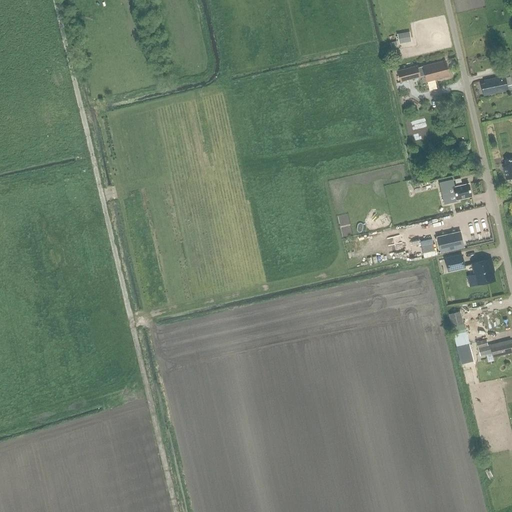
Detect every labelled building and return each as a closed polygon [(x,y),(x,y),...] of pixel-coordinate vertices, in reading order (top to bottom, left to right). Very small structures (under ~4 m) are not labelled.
[(399,42),(411,40),(410,32),(397,35),(399,42)] [(425,75),(426,80),(427,82),(449,76),(445,61),(418,68),(417,66),(398,71),(400,82),(420,77),(420,76),(425,75)] [(506,78),(489,80),(484,81),(484,85),(481,85),(484,97),(509,92),(508,91),(506,78)] [(452,180),(440,183),(444,204),(457,201),(457,200),(454,187),(452,180)] [(457,200),(471,196),(469,184),(454,187),(457,200)] [(461,231),(436,237),(440,254),(465,248),(461,231)] [(432,240),(421,242),(423,253),(434,251),(432,240)] [(447,272),(465,268),(461,254),(444,258),(447,272)] [(494,281),(491,268),(493,268),(491,259),(472,264),(474,275),(476,274),(478,284),(494,281)] [(460,312),(449,314),(451,326),(463,323),(460,312)] [(511,343),(511,340),(488,346),(487,341),(477,343),(480,355),(492,353),(493,357),(508,354),(509,355),(511,354),(511,343)] [(469,345),(466,346),(458,347),(462,364),(473,361),(469,345)]
